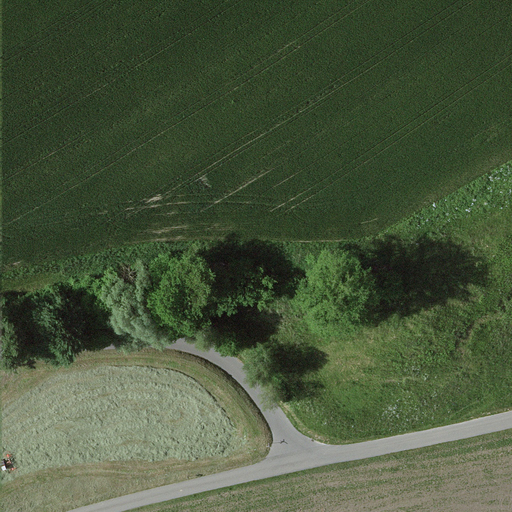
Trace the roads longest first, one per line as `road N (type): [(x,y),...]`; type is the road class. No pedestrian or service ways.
road 1 (unclassified): [(300,463),(241,372),(187,343),(130,339),(0,353)]
road 2 (unclassified): [(511,419),(300,463)]
road 3 (unclassified): [(300,463),(99,511)]
